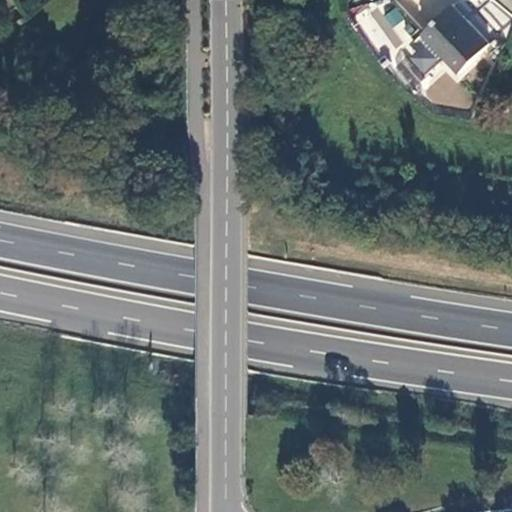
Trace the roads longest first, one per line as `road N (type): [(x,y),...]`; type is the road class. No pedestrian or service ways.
road 1 (trunk): [(511,330),(0,242)]
road 2 (trunk): [(0,294),(511,381)]
road 3 (secondary): [(219,511),(224,0)]
